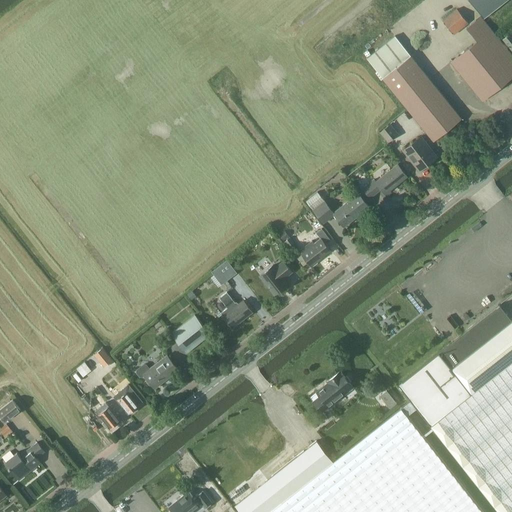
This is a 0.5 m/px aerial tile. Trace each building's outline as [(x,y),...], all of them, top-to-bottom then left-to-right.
[(469,0),(483,17),(505,0),(469,0)] [(454,35),(468,23),(457,9),(442,20),(454,35)] [(477,40),(451,61),(482,100),(511,76),(511,55),(480,16),(466,27),(477,40)] [(511,37),(509,34),(502,39),(511,52),(511,37)] [(461,117),(411,55),(395,36),(367,58),(382,78),(433,140),(461,117)] [(399,133),(391,124),(390,123),(379,132),(388,142),(399,133)] [(420,135),(402,149),(419,171),(437,156),(420,135)] [(363,189),(366,193),(370,198),(381,189),(385,195),(408,177),(398,165),(376,182),(374,180),(363,189)] [(369,207),(359,193),(334,212),(324,200),(313,209),(323,223),(334,214),(344,226),(369,207)] [(311,240),(300,249),(302,253),(311,266),(322,258),(321,257),(330,250),(326,244),(321,239),(327,234),(322,228),(316,233),(320,238),(313,243),(311,240)] [(269,229),(257,238),(262,244),(274,235),(269,229)] [(284,231),(279,235),(283,240),(288,236),(284,231)] [(289,237),(284,241),(293,253),(298,248),(289,237)] [(224,277),(234,269),(227,259),(211,271),(221,284),(226,280),(224,277)] [(260,275),(274,294),(287,284),(282,277),(285,275),(286,276),(292,271),(284,261),(275,268),(273,265),(260,275)] [(192,290),(187,294),(191,299),(196,295),(192,290)] [(221,313),(223,315),(232,327),(252,312),(243,300),(238,303),(236,301),(235,302),(227,292),(219,297),(227,308),(221,313)] [(451,368),(511,320),(499,304),(438,352),(451,368)] [(194,314),(171,333),(187,352),(210,334),(194,314)] [(511,511),(511,319),(511,320),(451,368),(438,352),(398,384),(498,511),(511,511)] [(102,348),(94,354),(101,362),(104,366),(112,360),(109,355),(102,348)] [(167,354),(148,368),(145,365),(143,365),(136,370),(136,372),(139,377),(141,377),(144,375),(154,388),(179,370),(167,354)] [(80,365),(76,368),(83,377),(87,373),(91,370),(85,362),(80,365)] [(341,371),(340,372),(339,371),(327,380),(328,382),(317,391),(320,395),(313,400),(321,410),(332,402),(332,403),(339,397),(339,396),(352,385),(341,371)] [(128,384),(114,396),(128,413),(130,411),(131,413),(137,408),(136,406),(138,404),(137,403),(141,400),(128,384)] [(86,396),(82,399),(90,408),(94,405),(86,396)] [(0,413),(5,420),(21,407),(13,398),(0,408),(0,413)] [(109,405),(98,414),(110,428),(120,419),(109,405)] [(281,500),(265,511),(483,511),(400,406),(332,460),(316,440),(304,449),(265,480),(281,500)] [(36,457),(44,451),(37,442),(20,455),(17,452),(5,462),(19,479),(40,462),(36,457)] [(169,505),(173,511),(189,511),(199,504),(201,502),(205,506),(211,501),(202,490),(196,495),(196,496),(194,498),(188,490),(169,505)]
